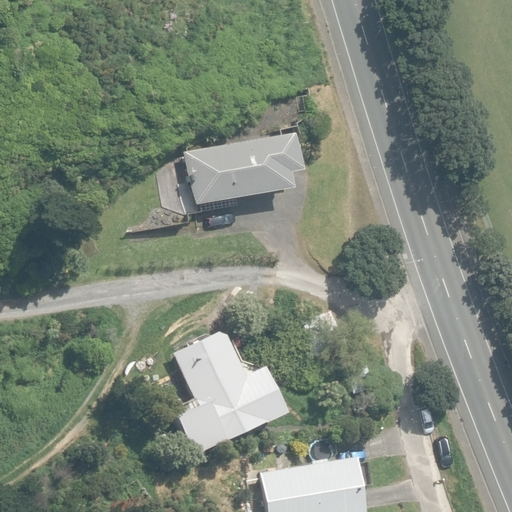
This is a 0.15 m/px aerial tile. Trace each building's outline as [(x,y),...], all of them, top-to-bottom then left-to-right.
[(294,111),(307,110),(305,92),(292,94),(294,111)] [(178,184),(182,214),(234,207),(232,197),(286,189),(284,173),(296,172),(290,135),(180,151),(184,183),(178,184)] [(289,322),(300,357),(340,345),(329,309),(289,322)] [(231,363),(217,332),(168,354),(189,399),(165,410),(186,456),(277,414),(256,369),(231,363)] [(349,395),(369,389),(363,369),(343,375),(349,395)] [(255,473),(261,511),(356,511),(348,458),(255,473)]
